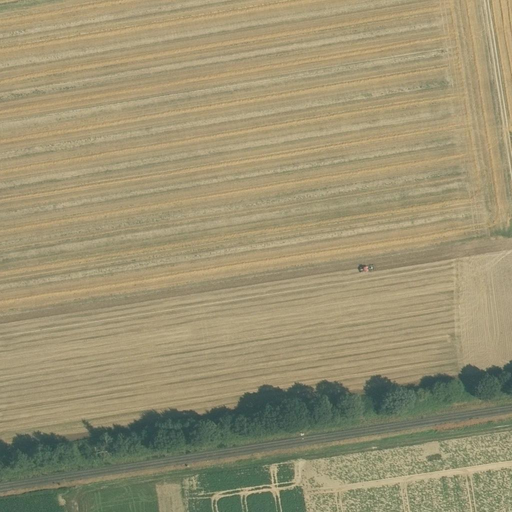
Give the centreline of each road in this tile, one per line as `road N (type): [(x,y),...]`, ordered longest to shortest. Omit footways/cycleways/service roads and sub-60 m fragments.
road 1 (track): [(80,511),(77,490),(511,425)]
road 2 (track): [(486,0),(511,167)]
